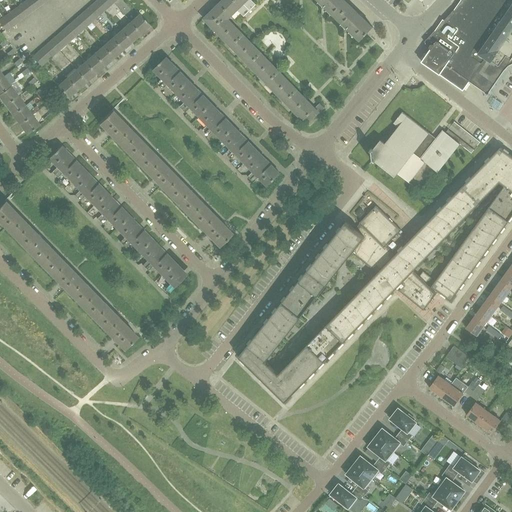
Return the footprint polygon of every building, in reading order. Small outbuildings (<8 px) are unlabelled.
[(18,0),(15,2),(18,6),(25,16),(30,13),(20,0),(18,0)] [(27,0),(20,0),(30,13),(35,9),(27,0)] [(27,0),(35,9),(40,6),(35,0),(27,0)] [(95,18),(104,10),(96,0),(87,8),(95,18)] [(113,2),(111,0),(96,0),(104,10),(113,2)] [(222,0),(204,18),(218,33),(307,124),(324,107),(319,103),(314,108),(228,19),(237,10),(243,16),(255,4),(251,0),(222,0)] [(317,0),(329,11),(339,0),(317,0)] [(344,0),(339,0),(329,11),(345,26),(357,12),(344,0)] [(511,0),(462,0),(463,0),(455,11),(454,10),(444,21),(436,32),(435,31),(424,42),(430,45),(429,46),(429,48),(430,49),(428,52),(427,54),(422,61),(422,62),(463,90),(463,89),(462,89),(467,82),(468,83),(469,81),(485,58),(478,53),(486,42),(509,58),(511,53),(511,0)] [(13,10),(20,20),(25,16),(18,6),(13,10)] [(95,18),(87,8),(77,16),(86,26),(95,18)] [(13,10),(8,13),(16,24),(20,20),(13,10)] [(0,23),(6,31),(11,27),(3,17),(0,13),(0,12),(0,23)] [(345,26),(349,29),(360,40),(373,27),(357,12),(345,26)] [(3,17),(11,27),(16,24),(8,13),(3,17)] [(140,33),(150,25),(139,14),(130,22),(140,33)] [(77,34),(86,26),(77,16),(68,24),(77,34)] [(131,41),(140,33),(130,22),(121,30),(131,41)] [(59,32),(68,42),(77,34),(68,24),(59,32)] [(122,49),(131,41),(121,30),(112,38),(122,49)] [(59,50),(68,42),(59,32),(50,40),(59,50)] [(103,46),(113,57),(122,49),(112,38),(103,46)] [(6,39),(5,39),(0,44),(3,48),(9,43),(6,39)] [(50,58),(59,50),(50,40),(41,48),(50,58)] [(511,53),(509,58),(486,42),(478,53),(485,58),(469,81),(488,94),(504,70),(508,66),(509,65),(511,63),(511,53)] [(104,65),(113,57),(103,46),(94,53),(104,65)] [(13,48),(12,49),(7,53),(10,57),(16,53),(13,48)] [(41,66),(50,58),(41,48),(32,56),(41,66)] [(104,65),(94,53),(85,61),(95,73),(104,65)] [(189,80),(166,57),(153,69),(162,78),(157,83),(163,89),(168,84),(175,92),(189,80)] [(20,58),(19,59),(14,63),(17,67),(23,63),(20,58)] [(86,81),(95,73),(85,61),(76,69),(86,81)] [(25,77),(30,72),(27,68),(22,73),(25,77)] [(86,81),(76,69),(67,77),(77,89),(86,81)] [(0,79),(0,94),(11,86),(4,77),(0,79)] [(68,97),(77,89),(67,77),(58,85),(68,97)] [(29,82),(32,86),(34,84),(38,82),(35,78),(29,82)] [(190,107),(199,116),(212,103),(189,80),(175,92),(185,101),(180,106),(185,112),(190,107)] [(18,96),(11,86),(0,94),(0,97),(6,105),(18,96)] [(45,91),(42,87),(36,92),(39,96),(45,91)] [(6,105),(13,115),(25,106),(18,96),(6,105)] [(43,101),(46,105),(52,101),(49,97),(43,101)] [(52,101),(46,105),(49,109),(56,105),(52,101)] [(235,127),(212,103),(199,116),(208,125),(203,130),(208,135),(213,130),(222,139),(235,127)] [(13,115),(20,125),(33,116),(25,106),(13,115)] [(99,123),(153,178),(218,246),(232,233),(112,110),(99,123)] [(437,172),(460,144),(445,132),(442,130),(436,138),(402,112),(393,123),(398,127),(385,143),(381,139),(374,148),(372,150),(371,148),(370,149),(372,150),(371,152),(370,154),(371,155),(371,157),(373,159),(371,161),(372,161),(373,159),(395,176),(397,173),(433,202),(433,201),(410,182),(425,163),(437,172)] [(33,116),(20,125),(27,134),(40,125),(33,116)] [(460,144),(471,153),(480,142),(454,121),(445,132),(460,144)] [(236,154),(245,163),(257,150),(235,127),(222,139),(230,148),(225,153),(231,159),(236,154)] [(61,145),(48,158),(57,167),(52,172),(58,178),(63,173),(71,182),(85,170),(61,145)] [(259,330),(256,335),(255,335),(251,341),(247,345),(247,346),(243,351),(239,356),(242,360),(281,398),(285,402),(290,397),(290,396),(300,386),(305,382),(305,381),(310,376),(314,372),(315,371),(319,366),(324,362),(325,361),(329,357),(334,352),(334,351),(339,347),(343,342),(344,341),(348,337),(353,332),(354,332),(358,327),(363,322),(368,317),(372,312),(373,312),(378,307),(382,303),(383,302),(387,297),(392,293),(392,292),(398,286),(401,288),(399,290),(424,309),(433,298),(432,297),(436,293),(433,290),(434,288),(438,291),(445,296),(451,301),(455,295),(459,290),(459,289),(463,284),(467,278),(468,277),(471,272),(475,267),(476,266),(479,261),(483,256),(484,255),(487,250),(491,245),(492,244),(496,239),(500,233),(504,227),(508,222),(508,221),(511,216),(511,155),(500,147),(477,171),(471,177),(467,181),(462,186),(457,191),(452,196),(448,201),(442,206),(438,211),(433,216),(428,221),(423,226),(417,232),(408,241),(399,232),(401,230),(376,205),(359,223),(360,224),(356,230),(346,221),(333,237),(329,243),(325,248),(324,248),(320,254),(316,259),(311,265),(307,269),(307,270),(303,275),(299,280),(299,281),(294,286),(290,291),(285,297),(282,302),(281,302),(277,308),(273,313),(268,319),(264,324),(259,330)] [(280,174),(257,150),(245,163),(253,171),(248,176),(253,182),(258,177),(267,186),(280,174)] [(85,196),(94,205),(107,193),(85,170),(71,182),(80,190),(75,195),(80,201),(85,196)] [(130,216),(107,193),(94,205),(102,214),(97,218),(103,224),(108,220),(116,228),(130,216)] [(0,205),(0,222),(1,224),(61,284),(115,340),(124,349),(137,336),(5,201),(0,205)] [(130,243),(139,252),(152,239),(130,216),(116,228),(125,237),(120,242),(126,247),(130,243)] [(153,266),(162,275),(175,263),(152,239),(139,252),(148,260),(143,265),(148,271),(153,266)] [(187,275),(175,263),(162,275),(170,284),(165,288),(169,292),(187,275)] [(511,284),(511,269),(510,268),(502,278),(511,284)] [(495,288),(505,295),(511,286),(511,284),(502,278),(495,288)] [(498,305),(505,295),(495,288),(488,298),(498,305)] [(491,315),(498,305),(488,298),(481,308),(491,315)] [(500,310),(506,314),(509,310),(503,306),(500,310)] [(491,315),(481,308),(473,318),(484,325),(491,315)] [(476,335),(484,325),(473,318),(466,328),(476,335)] [(486,330),(492,334),(495,330),(489,326),(486,330)] [(495,330),(492,334),(498,338),(501,334),(495,330)] [(463,368),(470,357),(454,345),(447,356),(463,368)] [(505,353),(501,358),(506,362),(510,357),(505,353)] [(479,372),(483,367),(476,361),(472,367),(479,372)] [(444,367),(441,364),(436,370),(440,373),(444,367)] [(447,377),(445,380),(438,375),(429,388),(442,396),(451,384),(453,381),(447,377)] [(453,381),(451,384),(442,396),(454,406),(463,393),(458,389),(462,384),(455,379),(453,381)] [(467,392),(471,396),(479,385),(475,382),(474,381),(468,389),(466,392),(467,392)] [(481,387),(479,385),(471,396),(475,398),(477,400),(488,385),(485,382),(481,387)] [(467,414),(479,423),(488,411),(476,402),(467,414)] [(398,433),(408,441),(412,435),(410,433),(417,423),(413,420),(414,419),(409,414),(408,416),(399,409),(391,419),(402,428),(398,433)] [(501,420),(488,411),(479,423),(492,432),(501,420)] [(502,418),(506,421),(510,414),(507,411),(502,418)] [(376,437),(394,452),(401,444),(404,446),(408,441),(398,433),(394,438),(383,429),(376,437)] [(439,440),(433,435),(421,451),(427,455),(439,440)] [(443,435),(439,440),(427,455),(434,460),(449,440),(443,435)] [(377,461),(386,468),(391,463),(388,460),(394,452),(376,437),(369,446),(381,456),(377,461)] [(354,465),(373,480),(379,471),(382,474),(386,468),(377,461),(373,466),(361,456),(354,465)] [(456,477),(460,471),(472,480),(479,470),(470,463),(471,462),(465,457),(464,459),(460,456),(453,466),(450,464),(446,469),(456,477)] [(355,488),(364,496),(369,490),(366,488),(373,480),(354,465),(347,474),(359,483),(355,488)] [(438,486),(458,500),(464,490),(452,482),(456,477),(446,469),(442,475),(445,477),(438,486)] [(339,484),(331,494),(350,509),(357,499),(360,501),(364,496),(355,488),(351,493),(339,484)] [(413,489),(406,484),(396,498),(403,503),(413,489)] [(438,486),(432,494),(429,492),(425,498),(435,505),(439,500),(451,509),(458,500),(438,486)] [(419,511),(433,511),(431,510),(435,505),(425,498),(421,503),(424,506),(419,511)]
